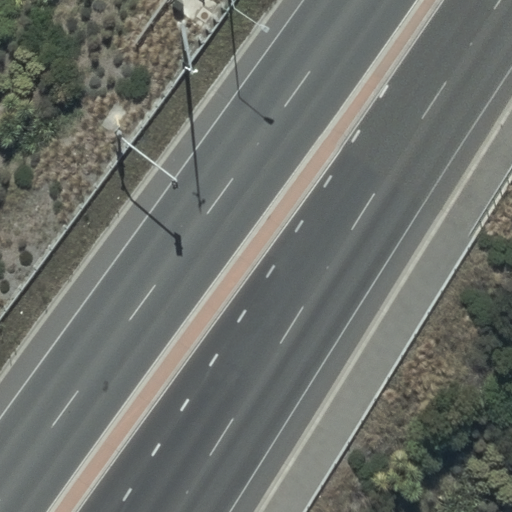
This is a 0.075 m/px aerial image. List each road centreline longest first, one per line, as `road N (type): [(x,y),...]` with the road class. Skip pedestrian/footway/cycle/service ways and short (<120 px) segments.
road 1 (secondary): [(0,504),(355,0)]
road 2 (secondary): [(509,0),(172,511)]
